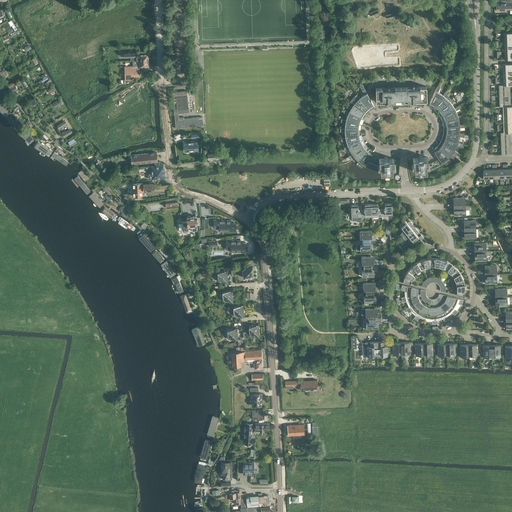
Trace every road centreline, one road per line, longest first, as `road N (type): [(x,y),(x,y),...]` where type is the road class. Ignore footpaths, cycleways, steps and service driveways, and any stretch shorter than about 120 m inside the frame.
road 1 (residential): [(281,511),(262,247),(247,220)]
road 2 (residential): [(247,220),(174,180),(159,0)]
road 3 (unclassified): [(247,220),(269,200),(409,190)]
road 4 (track): [(354,511),(354,457),(323,413),(276,413)]
road 5 (residential): [(404,147),(432,138),(434,122),(421,111),(373,117),(369,135),(385,146)]
road 6 (unclassified): [(472,159),(475,23)]
road 7 (track): [(100,362),(96,335),(83,328),(0,324)]
